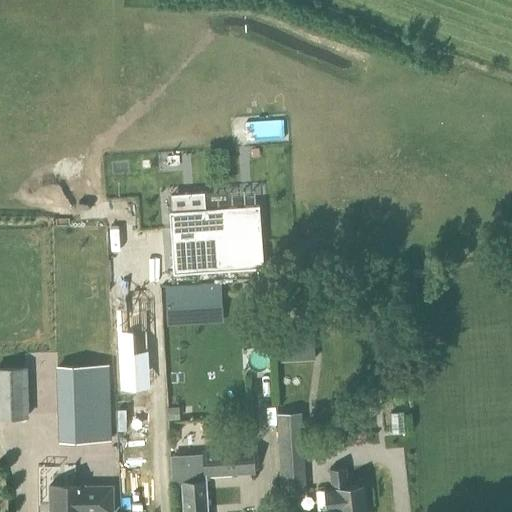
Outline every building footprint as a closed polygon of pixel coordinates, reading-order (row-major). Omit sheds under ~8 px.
[(255,111),(250,88),(235,92),(240,114),(255,111)] [(67,201),(68,215),(98,215),(97,182),(48,184),(49,202),(67,201)] [(264,268),(260,205),(205,209),(204,193),(172,195),(173,211),(170,211),(174,274),(264,268)] [(272,201),(273,229),(288,228),(287,201),(272,201)] [(247,283),(249,308),(265,306),(264,282),(247,283)] [(208,323),(205,288),(166,290),(168,325),(208,323)] [(149,305),(118,307),(123,386),(154,385),(149,305)] [(281,330),(282,362),(315,359),(313,328),(281,330)] [(57,367),(59,456),(113,455),(110,365),(57,367)] [(0,367),(0,418),(29,418),(28,367),(0,367)] [(391,432),(402,430),(399,407),(387,409),(391,432)] [(282,511),(290,511),(289,494),(307,493),(302,412),(277,413),(282,511)] [(0,420),(0,440),(8,437),(2,420),(0,420)] [(252,448),(204,451),(206,475),(254,472),(252,448)] [(118,486),(131,485),(129,450),(117,450),(118,486)] [(329,469),(331,489),(324,489),(325,511),(366,511),(363,485),(349,487),(347,467),(329,469)] [(208,511),(207,481),(181,483),(183,511),(208,511)] [(53,500),(53,511),(113,511),(113,486),(85,486),(85,485),(50,485),(50,500),(53,500)]
